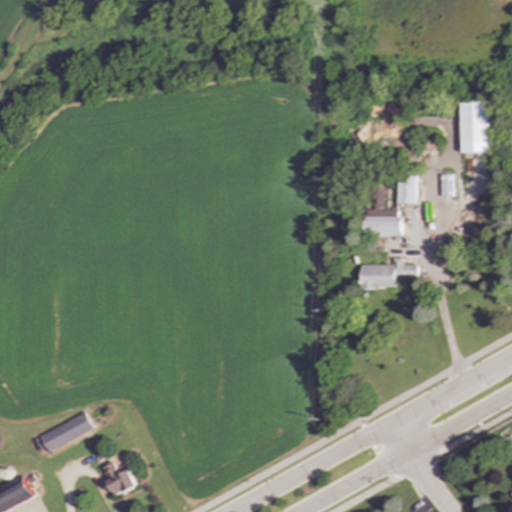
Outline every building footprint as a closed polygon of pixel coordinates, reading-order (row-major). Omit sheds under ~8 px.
[(490,152),(489,101),(460,101),(461,153),(490,152)] [(414,204),(415,174),(397,174),(397,204),(414,204)] [(401,217),(397,217),(397,210),(365,209),(364,236),(401,236),(401,217)] [(393,265),(361,265),(360,288),(395,288),(395,277),(416,277),(416,265),(402,265),(402,258),(393,258),(393,265)] [(47,451),(93,431),(85,414),(39,434),(47,451)] [(134,487),(127,470),(117,474),(112,462),(101,467),(113,496),(134,487)] [(0,511),(2,511),(34,499),(26,478),(0,488),(0,511)]
